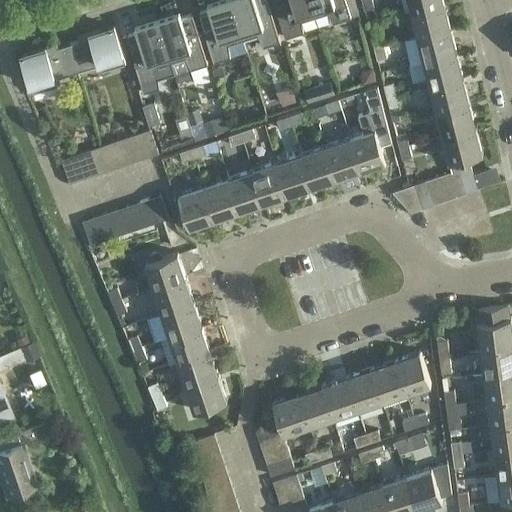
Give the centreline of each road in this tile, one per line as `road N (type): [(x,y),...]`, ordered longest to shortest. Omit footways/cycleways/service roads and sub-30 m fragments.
road 1 (residential): [(430,279),(364,207),(228,254),(259,358),(425,294)]
road 2 (residential): [(511,123),(485,0)]
